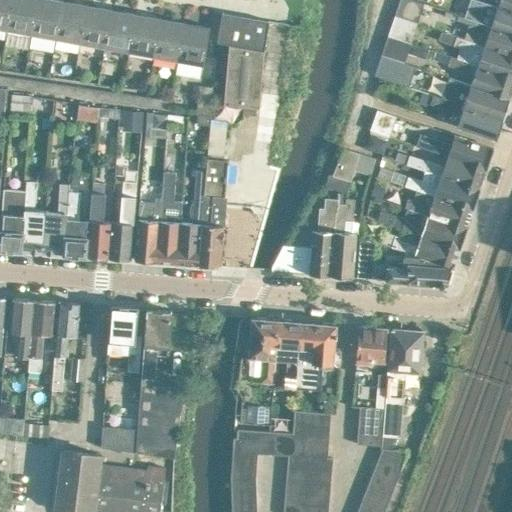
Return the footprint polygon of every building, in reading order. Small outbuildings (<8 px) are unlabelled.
[(0,0),(0,28),(7,30),(12,0),(0,0)] [(31,34),(37,0),(12,0),(7,30),(31,34)] [(56,38),(62,0),(37,0),(31,34),(56,38)] [(80,43),(87,4),(63,0),(62,0),(56,38),(80,43)] [(417,23),(423,3),(413,0),(399,0),(394,15),(417,23)] [(511,10),(498,6),(479,0),(462,0),(461,4),(495,16),(492,27),(511,33),(511,10)] [(511,10),(511,0),(499,0),(498,6),(511,10)] [(104,47),(111,9),(87,4),(80,43),(104,47)] [(129,52),(136,13),(111,9),(104,47),(129,52)] [(153,56),(160,17),(136,13),(129,52),(153,56)] [(264,51),(269,21),(222,13),(216,42),(228,44),(222,105),(242,107),(242,112),(255,113),(255,108),(258,108),(264,51)] [(410,43),(417,23),(394,15),(388,35),(410,43)] [(511,55),(511,33),(492,27),(459,16),(457,21),(470,25),(465,40),(511,55)] [(178,60),(185,22),(160,17),(153,56),(178,60)] [(209,26),(185,22),(178,60),(203,65),(209,26)] [(511,55),(465,40),(442,32),(439,41),(461,48),(457,59),(477,66),(511,77),(511,55)] [(388,35),(381,55),(404,62),(410,43),(388,35)] [(510,99),(511,92),(511,77),(477,66),(457,59),(424,48),(421,56),(447,65),(447,66),(474,74),(470,85),(510,99)] [(401,84),(408,64),(404,62),(381,55),(375,75),(401,84)] [(0,84),(23,88),(24,79),(0,75),(0,84)] [(503,119),(510,99),(470,85),(449,78),(443,99),(503,119)] [(47,91),(48,83),(24,79),(23,88),(47,91)] [(72,95),(73,86),(48,83),(47,91),(72,95)] [(210,114),(213,87),(199,85),(197,103),(170,100),(169,108),(197,112),(210,114)] [(96,98),(97,89),(73,86),(72,95),(96,98)] [(503,119),(443,99),(410,88),(408,96),(461,114),(459,120),(439,113),(437,119),(497,139),(503,119)] [(120,102),(122,93),(97,89),(96,98),(120,102)] [(145,105),(146,96),(122,93),(120,102),(145,105)] [(169,108),(170,100),(146,96),(145,105),(169,108)] [(33,115),(33,101),(13,100),(13,114),(33,115)] [(99,107),(79,106),(78,118),(98,119),(99,107)] [(121,118),(121,110),(106,109),(106,117),(121,118)] [(390,137),(396,117),(377,110),(370,131),(390,137)] [(121,130),(140,132),(142,114),(123,112),(121,130)] [(166,130),(168,115),(148,112),(146,122),(153,123),(152,128),(166,130)] [(209,126),(210,114),(197,112),(196,124),(209,126)] [(211,120),(208,158),(222,159),(225,122),(211,120)] [(268,122),(265,145),(274,146),(277,123),(268,122)] [(487,169),(494,148),(454,135),(451,144),(419,133),(415,145),(447,155),(486,169),(487,169)] [(388,144),(368,138),(364,149),(384,156),(388,144)] [(353,180),(356,169),(362,152),(346,147),(336,174),(353,180)] [(374,157),(362,152),(356,169),(369,174),(374,157)] [(480,188),(486,169),(447,155),(443,166),(424,159),(424,160),(409,155),(406,163),(426,170),(480,188)] [(222,159),(208,158),(207,158),(206,169),(198,264),(220,266),(222,240),(224,240),(225,229),(223,229),(228,159),(222,159)] [(43,252),(45,212),(35,211),(37,182),(35,182),(37,165),(28,165),(26,191),(22,250),(43,252)] [(379,166),(376,176),(389,180),(393,170),(379,166)] [(198,264),(206,169),(196,168),(194,202),(193,202),(192,203),(191,205),(190,206),(190,207),(190,208),(190,209),(189,210),(190,212),(190,214),(191,216),(192,217),(192,222),(180,221),(177,262),(198,264)] [(481,188),(480,188),(426,170),(423,180),(408,175),(409,174),(393,169),(393,170),(389,180),(433,195),(473,208),(474,209),(481,188)] [(161,203),(157,260),(177,262),(180,221),(182,201),(173,200),(175,172),(164,171),(163,176),(161,203)] [(348,192),(353,180),(336,174),(332,173),(327,185),(348,192)] [(120,221),(112,221),(112,222),(108,258),(131,260),(138,181),(124,180),(120,221)] [(69,192),(69,184),(60,184),(58,213),(45,212),(43,252),(64,253),(69,192)] [(22,250),(26,191),(3,189),(0,229),(0,249),(22,251),(22,250)] [(64,253),(64,254),(87,256),(90,221),(79,220),(81,193),(69,192),(64,253)] [(108,258),(112,222),(104,221),(106,194),(93,193),(90,221),(87,256),(108,258)] [(467,228),(473,208),(433,195),(430,205),(393,193),(391,202),(406,208),(467,228)] [(338,203),(339,203),(339,199),(326,198),(326,207),(322,207),(320,229),(314,229),(310,273),(331,275),(338,203)] [(352,276),(356,232),(353,232),(355,200),(348,199),(347,204),(339,203),(338,203),(331,275),(352,276)] [(157,262),(157,260),(161,203),(140,201),(136,260),(157,262)] [(468,228),(467,228),(406,208),(403,217),(380,209),(377,219),(419,234),(460,248),(461,248),(468,228)] [(454,268),(460,248),(419,234),(416,244),(397,238),(398,235),(384,231),(380,242),(390,246),(454,268)] [(369,239),(363,237),(362,236),(358,277),(377,278),(380,242),(369,239)] [(307,246),(285,245),(283,244),(271,266),(271,270),(305,273),(307,246)] [(449,284),(454,268),(390,246),(389,261),(387,261),(386,279),(440,283),(444,285),(444,284),(448,282),(449,284)] [(29,357),(35,299),(13,298),(10,331),(17,332),(15,356),(29,357)] [(53,335),(56,302),(56,301),(35,299),(29,357),(27,371),(40,372),(43,334),(53,335)] [(77,336),(80,304),(80,303),(59,301),(52,390),(62,391),(67,335),(77,336)] [(136,335),(138,309),(138,308),(112,305),(108,351),(128,353),(127,372),(138,372),(141,336),(136,335)] [(168,356),(171,311),(148,308),(145,337),(140,385),(154,386),(156,355),(168,356)] [(275,359),(279,319),(252,317),(249,357),(262,358),(260,383),(273,384),(275,359)] [(303,349),(306,321),(279,319),(275,359),(286,360),(284,387),(297,388),(300,348),(303,349)] [(336,347),(338,323),(306,321),(303,349),(300,348),(297,388),(319,390),(321,367),(319,367),(319,362),(335,364),(335,361),(338,361),(341,359),(341,350),(339,347),(336,347)] [(386,360),(388,327),(360,325),(357,361),(373,362),(373,359),(386,360)] [(422,352),(424,330),(392,328),(388,374),(387,389),(383,435),(399,436),(405,370),(420,371),(421,362),(424,363),(425,353),(422,352)] [(83,380),(85,358),(72,357),(71,379),(83,380)] [(387,389),(388,374),(380,374),(378,388),(387,389)] [(184,388),(154,386),(140,385),(137,429),(135,452),(174,457),(184,388)] [(383,409),(359,407),(359,419),(382,420),(383,409)] [(329,426),(330,413),(295,410),(294,419),(294,423),(329,426)] [(0,431),(22,435),(23,422),(24,420),(0,416),(0,431)] [(381,432),(382,420),(359,419),(358,431),(381,432)] [(48,438),(49,426),(23,422),(22,435),(48,438)] [(328,440),(329,426),(294,423),(293,433),(293,437),(328,440)] [(135,452),(137,429),(102,426),(101,447),(135,452)] [(269,453),(271,431),(234,428),(233,451),(257,452),(269,453)] [(291,455),(293,437),(293,433),(271,431),(269,453),(287,455),(291,455)] [(380,445),(381,432),(358,431),(357,443),(380,445)] [(327,457),(328,440),(293,437),(291,455),(310,456),(327,457)] [(400,469),(406,451),(380,449),(376,460),(400,469)] [(101,455),(63,450),(56,507),(94,511),(101,511),(171,511),(173,507),(160,505),(165,468),(147,466),(146,470),(100,465),(101,455)] [(256,464),(257,452),(233,451),(232,463),(256,464)] [(287,455),(286,467),(309,468),(310,456),(291,455),(287,455)] [(332,458),(327,457),(310,456),(309,468),(309,469),(331,470),(332,458)] [(395,479),(400,469),(376,460),(372,470),(395,479)] [(255,476),(256,464),(232,463),(231,476),(255,476)] [(286,467),(285,479),(308,480),(309,469),(309,468),(286,467)] [(330,482),(331,470),(309,469),(308,480),(330,482)] [(391,490),(395,479),(372,470),(368,481),(391,490)] [(255,488),(255,476),(231,476),(231,489),(255,488)] [(285,479),(284,491),(307,493),(308,480),(285,479)] [(329,494),(330,482),(308,480),(307,492),(329,494)] [(387,501),(391,490),(368,481),(364,492),(387,501)] [(256,499),(255,488),(231,489),(232,500),(256,499)] [(284,491),(283,503),(306,505),(306,503),(307,493),(284,491)] [(328,505),(329,494),(307,492),(306,503),(328,505)] [(383,511),(387,501),(364,492),(359,502),(383,511)] [(256,511),(256,499),(232,500),(232,511),(256,511)] [(382,511),(383,511),(359,502),(355,511),(382,511)] [(283,503),(282,511),(305,511),(306,505),(283,503)] [(327,511),(328,505),(306,503),(306,505),(305,511),(327,511)]
